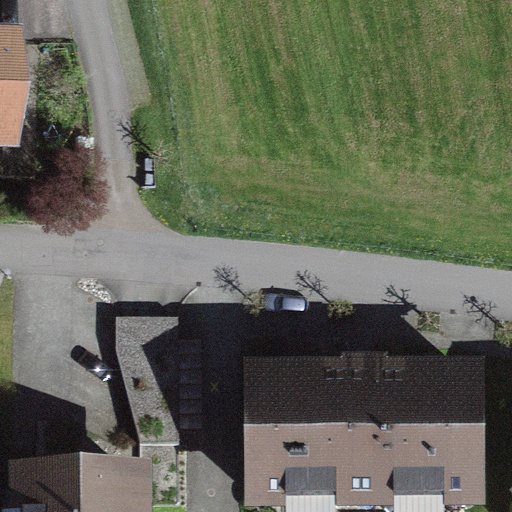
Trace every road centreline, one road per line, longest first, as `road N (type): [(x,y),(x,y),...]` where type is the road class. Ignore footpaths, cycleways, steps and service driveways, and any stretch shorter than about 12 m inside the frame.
road 1 (residential): [(113,253),(511,314)]
road 2 (residential): [(113,253),(62,0)]
